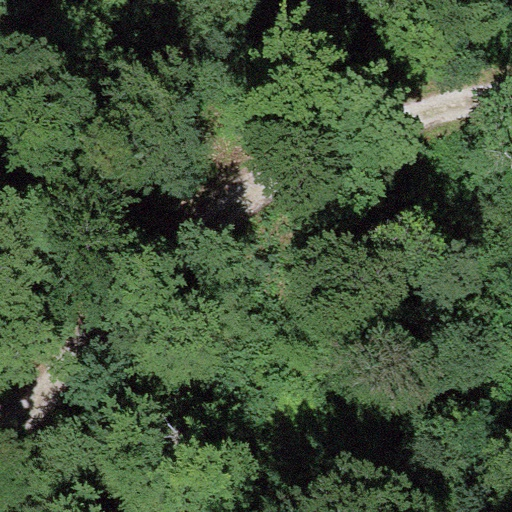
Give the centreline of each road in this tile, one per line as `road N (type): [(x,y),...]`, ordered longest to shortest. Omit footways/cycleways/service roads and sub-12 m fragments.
road 1 (track): [(511,98),(450,108),(233,185),(96,320),(0,432)]
road 2 (track): [(342,511),(511,180)]
